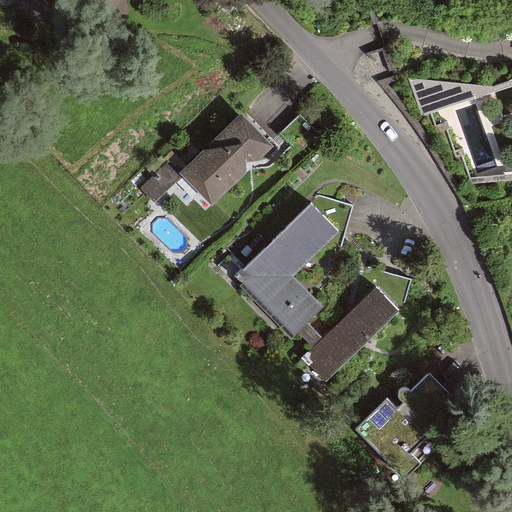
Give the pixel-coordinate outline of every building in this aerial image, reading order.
[(31,0),(39,9),(49,0),(31,0)] [(511,73),(493,82),(407,75),(422,111),(461,182),(511,176),(511,73)] [(206,209),(269,146),(242,118),(178,181),(206,209)] [(338,233),(308,204),(235,280),(291,335),(320,306),(293,280),(338,233)] [(394,307),(374,288),(303,363),(324,382),(394,307)] [(417,365),(355,426),(402,474),(465,413),(417,365)]
